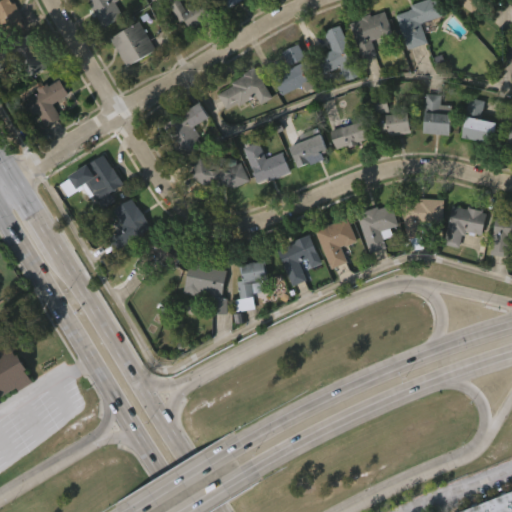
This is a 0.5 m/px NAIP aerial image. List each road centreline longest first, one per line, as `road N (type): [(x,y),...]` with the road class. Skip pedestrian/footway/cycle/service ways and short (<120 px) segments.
road 1 (residential): [(118,113),(165,191),(195,219),(220,226),(252,225),(412,164),(511,182)]
road 2 (secondary): [(511,325),(242,442)]
road 3 (secondary): [(256,470),(511,353)]
road 4 (primary): [(176,387),(365,293),(407,283)]
road 5 (primary): [(0,206),(128,418)]
road 6 (residential): [(118,113),(312,0)]
road 7 (primary): [(152,404),(63,255)]
road 8 (primary): [(341,511),(460,456),(483,437)]
road 9 (secondary): [(242,442),(128,511)]
road 10 (residential): [(54,0),(118,113)]
road 11 (primary): [(214,511),(152,404)]
road 12 (residential): [(16,177),(118,113)]
